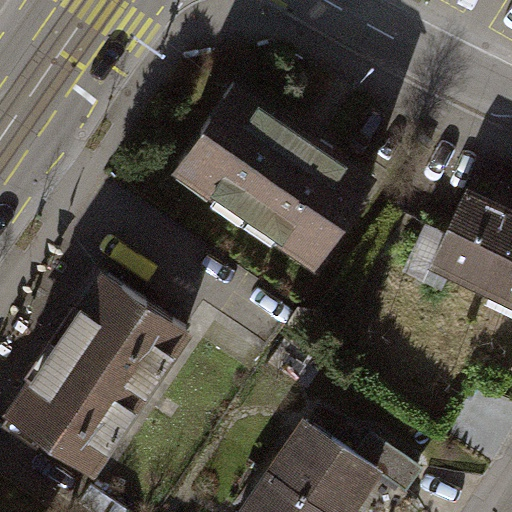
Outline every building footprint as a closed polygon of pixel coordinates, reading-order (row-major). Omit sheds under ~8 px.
[(225,81),(171,160),(306,254),(361,175),(225,81)] [(424,259),(475,284),(510,211),(484,198),(458,186),(424,259)] [(475,284),(511,300),(511,211),(510,211),(475,284)] [(99,269),(3,408),(83,463),(179,324),(99,269)] [(299,417),(262,471),(322,511),(335,511),(350,491),(369,464),(299,417)] [(322,511),(262,471),(233,511),(322,511)]
